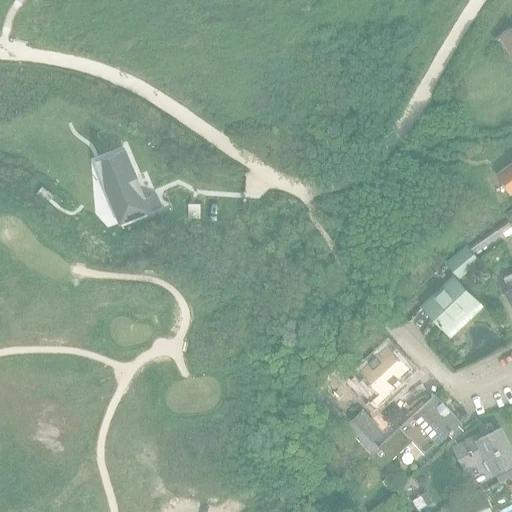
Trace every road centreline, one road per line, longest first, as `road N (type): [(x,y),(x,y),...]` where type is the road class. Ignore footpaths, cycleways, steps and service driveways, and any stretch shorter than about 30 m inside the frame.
road 1 (track): [(479,0),(390,142),(362,170),(304,189),(279,183),(193,119),(107,71),(3,48)]
road 2 (unclassified): [(511,369),(455,385),(391,325)]
